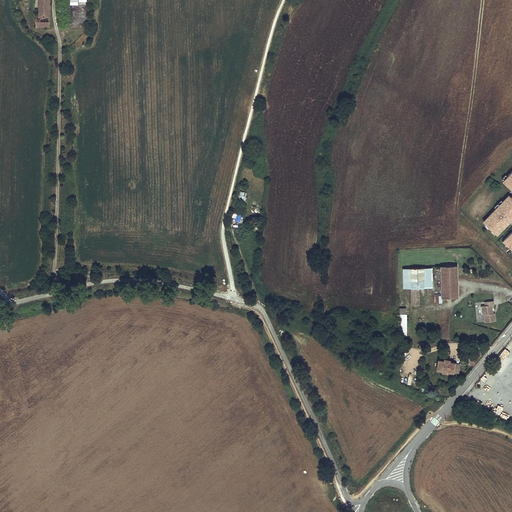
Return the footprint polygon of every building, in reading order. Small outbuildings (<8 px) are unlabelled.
[(49,0),(39,0),(39,16),(36,16),(36,27),(50,27),(49,0)] [(511,170),(501,183),(511,193),(511,195),(511,196),(509,195),(482,223),(498,237),(511,222),(511,170)] [(511,230),(501,241),(511,252),(511,230)] [(457,266),(442,267),(442,297),(458,296),(457,266)] [(432,267),(403,268),(403,288),(410,288),(418,288),(433,288),(432,267)] [(418,288),(410,288),(411,305),(419,305),(418,288)] [(486,321),(496,320),(495,313),(494,313),(493,305),(495,304),(494,300),(485,301),(486,305),(482,305),(483,314),(485,314),(486,321)] [(450,360),(445,359),(439,360),(437,369),(443,370),(442,372),(447,372),(448,371),(453,372),(455,362),(450,361),(450,360)]
